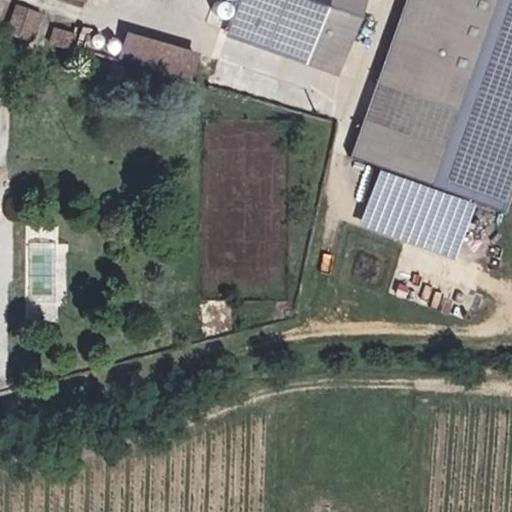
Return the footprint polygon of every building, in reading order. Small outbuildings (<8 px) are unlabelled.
[(56,0),(87,10),(90,0),(56,0)] [(240,0),(230,31),(311,58),(328,0),(240,0)] [(511,0),(410,0),(357,154),(511,208),(511,0)] [(41,13),(16,4),(6,30),(31,39),(41,13)] [(61,27),(57,42),(80,49),(85,34),(61,27)] [(182,50),(113,31),(107,54),(176,74),(182,50)]
